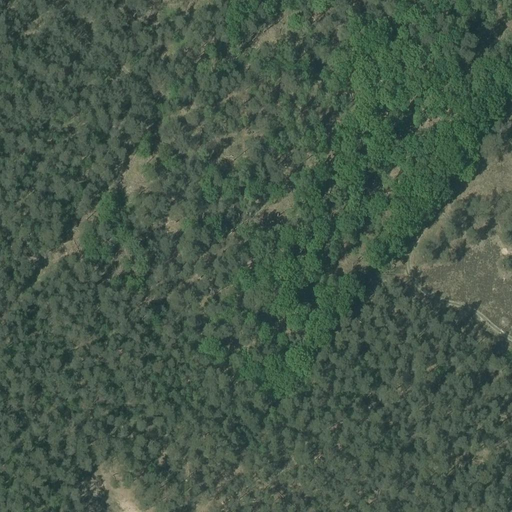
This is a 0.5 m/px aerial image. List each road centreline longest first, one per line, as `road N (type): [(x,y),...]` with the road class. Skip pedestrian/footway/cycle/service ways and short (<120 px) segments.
road 1 (track): [(409,254),(280,400),(200,511)]
road 2 (track): [(409,254),(511,111)]
road 3 (track): [(159,101),(48,0)]
road 4 (track): [(511,340),(464,306),(419,289),(409,254)]
